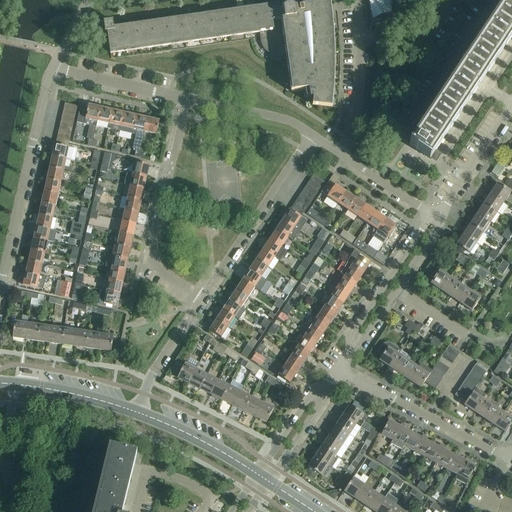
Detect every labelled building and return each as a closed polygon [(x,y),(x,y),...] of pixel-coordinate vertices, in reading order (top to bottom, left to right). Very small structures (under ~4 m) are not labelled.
[(392,13),(389,0),(369,0),(372,19),(373,19),(382,14),(392,13)] [(511,36),(511,0),(506,0),(500,10),(409,145),(430,159),(431,158),(433,160),(437,154),(434,152),(511,36)] [(319,3),(312,4),(295,7),(294,6),(292,6),(291,6),(289,6),(287,6),(286,6),(286,7),(284,7),(283,9),(272,10),(272,8),(114,31),(113,21),(103,22),(105,32),(107,32),(110,54),(265,31),(267,40),(268,44),(271,48),(275,50),(280,50),(286,49),(292,92),(309,89),(310,98),(313,99),(312,106),(331,107),(333,88),(334,69),(334,50),(333,32),(331,13),(333,13),(333,12),(317,14),(319,3)] [(77,106),(65,103),(63,109),(76,112),(77,106)] [(85,118),(85,120),(97,122),(100,108),(88,105),(88,109),(82,107),(81,111),(79,110),(75,131),(79,132),(83,118),(85,118)] [(109,125),(112,110),(100,108),(97,122),(109,125)] [(62,115),(75,118),(76,112),(63,109),(62,115)] [(112,110),(109,125),(108,129),(119,131),(123,113),(112,110)] [(132,134),(136,116),(123,113),(119,131),(132,134)] [(61,121),(73,124),(75,118),(62,115),(61,121)] [(135,135),(132,149),(136,150),(134,157),(138,157),(140,150),(144,132),(147,118),(136,116),(132,134),(135,135)] [(144,132),(156,135),(159,121),(147,118),(144,132)] [(73,124),(61,121),(59,127),(72,130),(73,124)] [(72,130),(59,127),(58,133),(71,136),(72,130)] [(71,136),(58,133),(57,139),(70,142),(71,136)] [(55,145),(68,148),(70,142),(57,139),(55,145)] [(68,148),(55,145),(55,144),(52,156),(66,159),(68,148)] [(66,159),(52,156),(49,168),(63,171),(66,159)] [(149,166),(135,163),(133,175),(147,178),(149,166)] [(504,169),(498,165),(492,174),(498,178),(504,169)] [(63,171),(49,168),(47,180),(60,183),(63,171)] [(130,186),(144,189),(147,178),(133,175),(130,186)] [(325,182),(313,175),(310,180),(321,187),(325,182)] [(60,183),(47,180),(44,191),(58,195),(60,183)] [(321,187),(310,180),(307,185),(318,192),(321,187)] [(337,204),(345,192),(335,185),(333,188),(327,184),(321,193),(327,197),(324,202),(334,209),(337,204)] [(511,192),(498,184),(491,194),(504,203),(511,192)] [(318,192),(307,185),(303,190),(314,197),(318,192)] [(127,198),(141,201),(144,189),(130,186),(127,198)] [(314,197),(303,190),(300,195),(311,202),(314,197)] [(58,195),(44,191),(41,203),(55,206),(58,195)] [(347,210),(355,198),(345,192),(337,204),(347,210)] [(85,193),(83,200),(90,202),(92,194),(85,193)] [(504,203),(491,194),(484,204),(497,213),(504,203)] [(311,202),(300,195),(297,200),(308,207),(311,202)] [(125,210),(139,213),(141,201),(127,198),(125,210)] [(355,198),(347,210),(357,217),(365,205),(355,198)] [(308,207),(297,200),(294,205),(305,212),(308,207)] [(55,206),(41,203),(39,215),(53,218),(55,206)] [(497,213),(484,204),(477,214),(490,223),(497,213)] [(305,212),(294,205),(290,210),(301,218),(305,212)] [(367,224),(375,212),(365,205),(357,217),(367,224)] [(122,221),(136,225),(139,213),(125,210),(122,221)] [(290,210),(283,220),(295,228),(302,218),(301,218),(290,210)] [(375,212),(367,224),(377,230),(385,218),(375,212)] [(490,223),(477,214),(470,225),(483,234),(490,223)] [(53,218),(39,215),(36,227),(50,230),(53,218)] [(388,237),(396,225),(385,218),(377,230),(388,237)] [(300,232),(295,228),(283,220),(276,230),(288,238),(293,242),(300,232)] [(120,233),(134,236),(136,225),(122,221),(120,233)] [(79,232),(76,231),(75,236),(82,237),(85,225),(80,224),(79,232)] [(483,234),(470,225),(463,235),(477,244),(483,234)] [(50,230),(36,227),(34,238),(47,242),(50,230)] [(288,238),(276,230),(269,240),(282,248),(288,238)] [(330,233),(324,230),(316,242),(321,246),(330,233)] [(117,245),(131,248),(134,236),(120,233),(117,245)] [(456,245),(470,254),(477,244),(463,235),(456,245)] [(31,250),(45,253),(47,242),(34,238),(31,250)] [(287,252),(282,248),(269,240),(263,250),(275,258),(280,262),(287,252)] [(114,256),(128,260),(131,248),(117,245),(114,256)] [(313,246),(309,252),(310,253),(315,256),(319,250),(313,246)] [(73,255),(71,255),(70,259),(77,261),(80,248),(75,247),(73,255)] [(378,252),(371,248),(366,254),(373,259),(378,252)] [(45,253),(31,250),(28,262),(42,265),(45,253)] [(275,258),(263,250),(256,260),(268,268),(275,258)] [(359,256),(360,255),(354,251),(346,263),(363,274),(370,264),(359,256)] [(378,252),(373,259),(383,266),(388,259),(378,252)] [(112,268),(126,272),(128,260),(114,256),(112,268)] [(323,262),(318,258),(311,268),(317,272),(323,262)] [(268,268),(256,260),(249,270),(261,278),(268,268)] [(509,265),(503,261),(497,270),(502,275),(509,265)] [(42,265),(28,262),(26,274),(40,277),(42,265)] [(308,266),(302,262),(296,272),(302,276),(308,266)] [(340,273),(357,284),(363,274),(346,263),(340,273)] [(474,265),(469,272),(473,276),(476,275),(480,269),(474,265)] [(109,280),(123,283),(126,272),(112,268),(109,280)] [(261,278),(249,270),(243,280),(255,288),(261,278)] [(439,270),(431,284),(441,290),(450,277),(439,270)] [(309,271),(305,277),(310,281),(314,274),(309,271)] [(338,286),(350,294),(357,284),(340,273),(337,277),(342,280),(338,286)] [(36,288),(37,289),(40,277),(26,274),(23,285),(28,287),(36,288)] [(305,277),(300,284),(306,288),(311,281),(310,281),(305,277)] [(450,277),(441,290),(452,298),(460,284),(450,277)] [(496,279),(493,285),(498,288),(502,283),(496,279)] [(106,292),(120,295),(123,283),(109,280),(106,292)] [(255,288),(243,280),(236,290),(248,298),(255,288)] [(72,284),(66,283),(63,297),(68,298),(72,284)] [(460,284),(452,298),(462,304),(471,291),(460,284)] [(331,296),(343,304),(350,294),(338,286),(331,296)] [(74,289),(72,296),(79,297),(80,290),(74,289)] [(248,298),(236,290),(229,300),(241,308),(248,298)] [(21,291),(20,298),(31,301),(32,294),(21,291)] [(97,305),(103,306),(104,304),(118,307),(120,295),(106,292),(101,291),(97,305)] [(472,311),(481,298),(471,291),(462,304),(472,311)] [(37,302),(39,295),(32,294),(31,301),(37,302)] [(325,306),(337,314),(343,304),(331,296),(325,306)] [(241,308),(229,300),(223,310),(235,318),(241,308)] [(80,304),(79,310),(91,313),(92,307),(80,304)] [(318,316),(330,324),(337,314),(325,306),(318,316)] [(103,315),(104,310),(92,307),(91,313),(103,315)] [(235,318),(223,310),(216,320),(228,328),(235,318)] [(397,311),(392,317),(399,322),(403,315),(397,311)] [(281,313),(278,318),(285,323),(289,319),(281,313)] [(311,326),(323,334),(330,324),(318,316),(311,326)] [(15,319),(12,338),(25,340),(27,324),(21,323),(21,320),(15,319)] [(209,330),(221,338),(228,328),(216,320),(209,330)] [(408,328),(405,333),(411,337),(414,332),(418,326),(408,320),(404,326),(408,328)] [(27,324),(25,340),(37,342),(39,325),(27,324)] [(39,325),(37,342),(49,343),(52,327),(39,325)] [(305,336),(317,344),(323,334),(311,326),(305,336)] [(52,327),(49,343),(61,345),(64,329),(52,327)] [(64,329),(61,345),(74,347),(76,331),(64,329)] [(76,331),(74,347),(86,348),(88,332),(76,331)] [(88,332),(86,348),(98,350),(100,334),(88,332)] [(111,352),(113,336),(100,334),(98,350),(111,352)] [(207,335),(204,340),(209,344),(212,339),(207,335)] [(298,346),(310,354),(317,344),(305,336),(298,346)] [(219,351),(223,346),(212,339),(209,344),(219,351)] [(241,354),(247,358),(255,346),(249,342),(241,354)] [(262,345),(260,344),(258,348),(263,352),(268,344),(265,342),(262,345)] [(383,355),(379,360),(390,368),(401,351),(391,344),(390,344),(388,343),(387,343),(386,344),(385,344),(383,344),(382,345),(381,347),(381,348),(381,349),(380,350),(381,351),(381,352),(381,354),(382,354),(382,355),(383,355)] [(230,357),(233,353),(223,346),(219,351),(230,357)] [(291,356),(303,364),(310,354),(298,346),(291,356)] [(459,354),(448,347),(445,352),(456,359),(459,354)] [(401,351),(390,368),(400,374),(409,361),(411,358),(401,351)] [(442,357),(452,364),(456,359),(445,352),(442,357)] [(235,361),(238,356),(233,353),(230,357),(235,361)] [(258,364),(262,358),(256,353),(251,360),(258,364)] [(285,366),(297,374),(303,364),(291,356),(285,366)] [(452,364),(442,357),(438,362),(449,369),(452,364)] [(176,361),(169,374),(177,378),(183,365),(176,361)] [(419,368),(409,361),(400,374),(410,381),(419,368)] [(449,369),(438,362),(435,367),(446,374),(449,369)] [(248,363),(245,368),(250,371),(253,367),(248,363)] [(179,374),(177,378),(188,384),(196,369),(185,364),(184,365),(179,374)] [(421,388),(425,382),(428,377),(432,372),(432,371),(422,364),(419,368),(410,381),(421,388)] [(486,372),(475,365),(472,369),(483,377),(486,372)] [(286,381),(290,384),(297,374),(285,366),(278,376),(286,381)] [(256,375),(259,370),(253,367),(250,371),(256,375)] [(446,374),(435,367),(432,371),(432,372),(442,379),(446,374)] [(199,389),(207,375),(196,369),(188,384),(199,389)] [(483,377),(472,369),(469,375),(480,382),(483,377)] [(442,379),(432,372),(428,377),(439,384),(442,379)] [(207,375),(199,389),(210,395),(218,380),(207,375)] [(480,382),(469,375),(466,379),(476,387),(480,382)] [(269,376),(265,381),(271,385),(274,380),(269,376)] [(425,382),(435,389),(439,384),(428,377),(425,382)] [(476,387),(466,379),(462,384),(473,392),(476,388),(476,387)] [(218,380),(210,395),(222,400),(229,386),(218,380)] [(277,389),(280,384),(274,380),(271,385),(277,389)] [(473,392),(462,384),(459,390),(470,397),(473,392)] [(229,386),(222,400),(233,406),(240,391),(229,386)] [(473,392),(470,397),(466,403),(464,405),(475,412),(483,399),(486,395),(476,388),(473,392)] [(455,395),(466,403),(470,397),(459,390),(455,395)] [(240,391),(233,406),(244,411),(251,397),(240,391)] [(251,397),(244,411),(255,417),(262,402),(251,397)] [(485,419),(493,406),(483,399),(475,412),(485,419)] [(266,423),(274,408),(262,402),(255,417),(266,423)] [(363,414),(350,405),(342,416),(356,425),(363,414)] [(495,426),(504,413),(493,406),(485,419),(495,426)] [(505,433),(511,422),(511,418),(504,413),(495,426),(505,433)] [(16,414),(15,423),(26,425),(27,416),(16,414)] [(335,426),(349,435),(356,425),(342,416),(335,426)] [(400,426),(389,420),(382,435),(393,440),(400,426)] [(380,425),(375,423),(369,434),(374,436),(380,425)] [(404,428),(406,426),(401,424),(400,426),(393,440),(391,444),(402,450),(404,446),(411,432),(404,428)] [(329,436),(342,445),(349,435),(335,426),(329,436)] [(411,432),(404,446),(414,452),(422,438),(411,432)] [(426,440),(427,437),(423,435),(422,438),(414,452),(425,457),(432,443),(426,440)] [(322,447),(335,456),(342,445),(329,436),(322,447)] [(443,449),(445,446),(440,444),(439,447),(432,443),(425,457),(436,463),(443,449)] [(339,458),(335,456),(322,447),(315,457),(329,466),(332,468),(339,458)] [(96,501),(95,504),(93,511),(122,511),(126,500),(135,462),(132,461),(133,455),(134,453),(112,448),(110,456),(107,455),(96,501)] [(443,449),(436,463),(447,469),(454,455),(443,449)] [(366,453),(361,450),(357,455),(362,458),(366,453)] [(354,461),(358,464),(362,458),(357,455),(354,461)] [(454,455),(447,469),(457,474),(464,460),(454,455)] [(322,476),(329,466),(315,457),(308,467),(322,476)] [(466,485),(476,466),(464,460),(457,474),(454,479),(466,485)] [(372,461),(369,466),(374,470),(377,465),(372,461)] [(380,474),(383,469),(377,465),(374,470),(380,474)] [(309,468),(305,474),(314,480),(318,474),(309,468)] [(352,473),(347,470),(344,476),(348,479),(352,473)] [(392,475),(389,480),(394,484),(397,479),(392,475)] [(340,481),(344,485),(348,479),(344,476),(340,481)] [(353,478),(344,491),(355,499),(364,485),(353,478)] [(400,487),(403,483),(397,479),(394,484),(400,487)] [(365,506),(374,492),(364,485),(355,499),(365,506)] [(413,489),(410,494),(415,497),(418,493),(413,489)] [(374,511),(375,511),(385,499),(374,492),(365,506),(374,511)] [(420,501),(423,496),(418,493),(415,497),(420,501)] [(390,511),(395,506),(398,501),(388,494),(385,499),(375,511),(390,511)]
